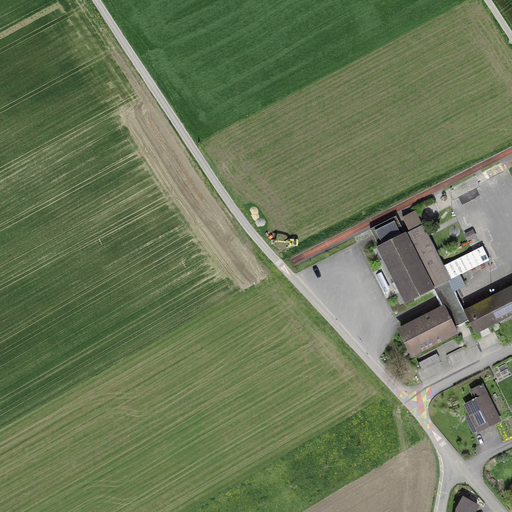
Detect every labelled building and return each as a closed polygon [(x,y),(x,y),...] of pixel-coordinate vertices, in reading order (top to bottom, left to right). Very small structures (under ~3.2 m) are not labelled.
[(502,256),(511,250),(511,192),(498,165),(465,181),(502,256)] [(433,289),(450,281),(417,212),(402,219),(409,232),(405,234),(396,217),(371,229),(380,248),(378,248),(405,303),(433,289)] [(482,246),(444,265),(451,279),(489,260),(482,246)] [(470,321),(450,281),(433,289),(443,309),(453,329),(470,321)] [(511,315),(511,288),(465,311),(470,321),(476,333),(511,315)] [(453,329),(443,309),(401,329),(413,353),(454,333),(453,329)] [(497,423),(481,387),(469,393),(473,402),(462,407),(474,433),(497,423)] [(468,511),(475,501),(463,494),(456,507),(464,511),(468,511)]
